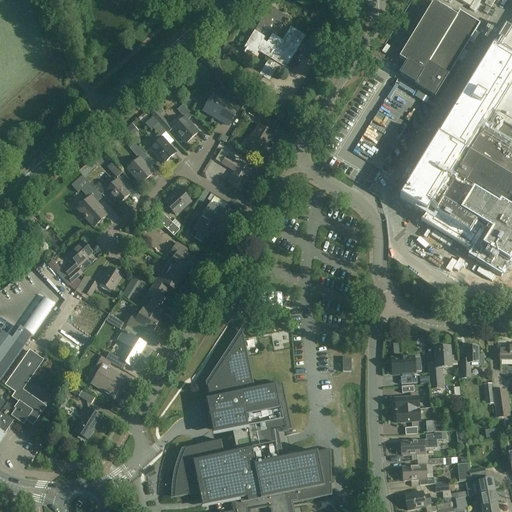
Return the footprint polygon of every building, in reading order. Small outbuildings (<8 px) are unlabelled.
[(405,68),(401,74),(415,83),(414,86),(434,98),(480,24),(459,12),(457,16),(433,2),(399,58),(408,63),(405,68)] [(286,45),(282,42),(275,38),(287,18),(270,8),(244,49),(255,56),(258,52),(264,55),(269,47),(280,54),(286,45)] [(511,126),(511,29),(505,25),(493,45),(492,45),(452,112),(479,130),(490,112),(511,126)] [(269,59),(260,75),(259,75),(262,77),(269,81),(276,70),(281,74),(285,68),(285,69),(305,37),(291,28),(282,42),(286,45),(280,54),(269,47),(264,55),(269,59)] [(259,75),(260,75),(247,67),(241,77),(256,86),(262,77),(259,75)] [(215,95),(214,94),(203,112),(228,127),(238,109),(226,102),(231,93),(220,86),(215,95)] [(151,115),(168,133),(173,129),(156,110),(151,115)] [(266,126),(271,118),(260,112),(256,120),(266,126)] [(452,112),(397,200),(431,220),(427,226),(470,253),(484,230),(500,240),(502,238),(511,244),(511,151),(479,130),(452,112)] [(173,129),(186,144),(199,133),(185,118),(173,129)] [(161,136),(163,138),(151,149),(164,164),(176,153),(167,144),(172,139),(154,120),(147,127),(150,131),(152,129),(159,136),(161,136)] [(267,145),(274,134),(259,125),(246,147),(259,155),(265,145),(267,145)] [(127,128),(124,131),(131,138),(134,135),(127,128)] [(246,178),(251,170),(239,163),(239,164),(227,156),(222,164),(234,171),(227,182),(239,189),(245,177),(246,178)] [(128,170),(141,184),(153,174),(140,159),(128,170)] [(107,168),(117,178),(122,174),(112,163),(107,168)] [(74,178),(76,182),(84,178),(82,174),(74,178)] [(122,187),(123,186),(118,180),(106,191),(119,205),(130,195),(122,187)] [(80,191),(89,200),(78,210),(94,228),(107,216),(96,204),(102,198),(89,184),(80,191)] [(190,202),(179,190),(164,203),(175,215),(190,202)] [(215,207),(210,204),(204,200),(194,215),(208,224),(207,226),(205,225),(199,234),(198,233),(194,239),(202,244),(206,237),(207,239),(211,232),(213,233),(220,223),(218,222),(224,211),(216,205),(215,207)] [(157,221),(173,237),(180,230),(163,215),(157,221)] [(62,271),(72,283),(76,280),(76,281),(83,274),(78,269),(88,260),(87,259),(92,254),(82,243),(68,256),(73,261),(62,271)] [(175,258),(170,265),(185,274),(187,275),(195,263),(184,256),(187,251),(177,244),(170,255),(175,258)] [(167,263),(153,286),(164,292),(168,286),(175,290),(185,274),(170,265),(167,263)] [(98,283),(112,292),(122,276),(110,268),(104,278),(102,277),(98,283)] [(476,274),(492,283),(494,278),(479,269),(476,274)] [(76,280),(72,283),(73,283),(76,290),(84,295),(82,297),(88,301),(90,298),(98,285),(85,277),(80,285),(76,281),(76,280)] [(138,285),(131,280),(128,286),(135,290),(138,285)] [(152,300),(145,311),(157,319),(168,302),(161,298),(164,292),(153,286),(147,296),(152,300)] [(82,302),(71,312),(82,323),(92,313),(82,302)] [(160,320),(157,319),(145,311),(143,310),(138,317),(134,315),(127,326),(138,333),(142,327),(152,333),(160,320)] [(106,322),(120,330),(124,324),(110,315),(106,322)] [(0,410),(5,403),(0,399),(0,381),(31,337),(20,329),(12,341),(0,332),(0,410)] [(119,359),(126,363),(132,367),(145,345),(124,331),(118,340),(128,346),(119,359)] [(174,484),(174,490),(174,499),(227,488),(229,496),(232,511),(294,511),(293,504),(332,496),(332,450),(285,459),(281,443),(280,434),(294,431),(284,385),(256,391),(246,344),(243,331),(207,386),(216,431),(231,428),(235,453),(225,455),(222,441),(185,448),(181,458),(177,468),(175,479),(174,484)] [(452,368),(450,348),(434,349),(435,364),(428,365),(430,389),(443,388),(442,369),(452,368)] [(465,348),(466,361),(459,361),(460,380),(471,379),(470,367),(484,367),(484,361),(479,361),(478,348),(465,348)] [(511,348),(509,348),(509,351),(500,351),(500,363),(500,361),(511,361),(511,348)] [(126,363),(119,359),(109,352),(105,358),(122,369),(126,363)] [(6,388),(15,394),(19,397),(21,393),(43,362),(30,353),(6,388)] [(125,378),(109,368),(112,363),(102,357),(97,366),(101,369),(91,385),(113,398),(125,378)] [(415,374),(414,357),(391,359),(392,376),(402,375),(402,378),(400,378),(401,385),(417,384),(416,377),(414,377),(414,374),(415,374)] [(351,372),(351,359),(343,359),(342,372),(351,372)] [(77,398),(86,404),(90,397),(67,383),(64,388),(78,397),(77,398)] [(494,404),(492,392),(491,384),(483,385),(486,405),(494,404)] [(506,390),(503,391),(492,392),(494,404),(496,418),(510,416),(506,390)] [(19,397),(15,394),(12,398),(19,403),(14,409),(10,416),(15,419),(23,425),(27,420),(33,424),(44,407),(27,395),(25,394),(24,395),(21,393),(19,397)] [(61,412),(68,401),(60,397),(54,408),(61,412)] [(419,409),(418,397),(394,400),(395,402),(392,402),(393,409),(395,409),(395,411),(419,409)] [(14,409),(7,404),(0,413),(0,431),(4,435),(5,434),(15,419),(10,416),(14,409)] [(87,439),(100,417),(88,409),(74,432),(87,439)] [(395,411),(396,414),(393,414),(394,421),(396,421),(396,423),(420,421),(419,409),(395,411)] [(505,422),(496,422),(496,430),(506,430),(505,422)] [(0,447),(9,435),(0,428),(0,447)] [(436,441),(442,440),(442,435),(426,435),(426,440),(423,441),(411,442),(404,441),(404,442),(401,443),(401,446),(399,447),(399,453),(401,454),(402,457),(424,456),(424,449),(437,449),(436,441)] [(457,466),(459,482),(469,481),(467,465),(457,466)] [(434,479),(426,479),(424,467),(402,469),(403,474),(401,475),(401,480),(404,480),(404,484),(419,483),(420,486),(434,485),(434,479)] [(484,469),(469,471),(470,480),(486,477),(484,469)] [(479,495),(495,492),(492,480),(476,483),(478,489),(467,491),(468,498),(479,496),(479,495)] [(437,511),(453,508),(452,503),(451,500),(450,492),(449,492),(448,484),(435,485),(435,493),(442,493),(443,499),(443,504),(437,506),(437,511)] [(417,487),(403,490),(404,496),(419,493),(417,487)] [(479,496),(481,508),(497,505),(495,492),(479,495),(479,496)] [(424,498),(423,493),(405,497),(408,511),(426,508),(426,506),(432,504),(430,496),(424,498)] [(459,499),(454,500),(456,511),(460,511),(463,511),(462,506),(461,506),(459,499)]
